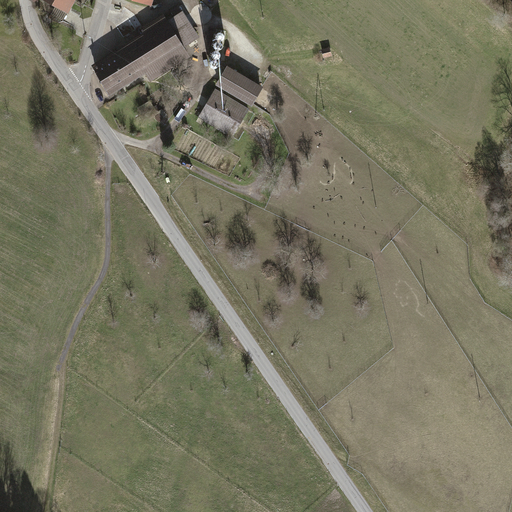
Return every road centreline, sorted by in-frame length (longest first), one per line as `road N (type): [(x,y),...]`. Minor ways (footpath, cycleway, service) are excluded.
road 1 (tertiary): [(365,511),(74,90)]
road 2 (track): [(112,143),(107,264),(58,371)]
